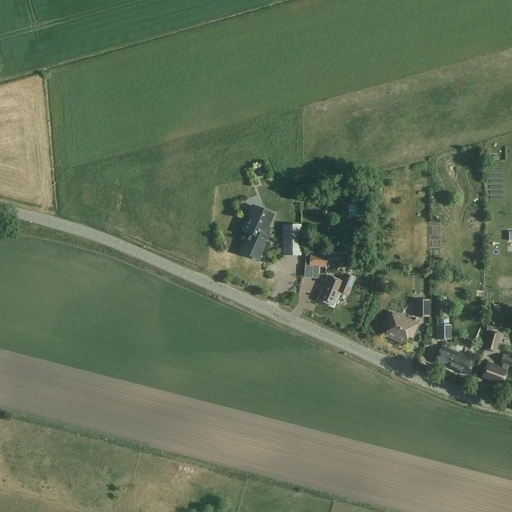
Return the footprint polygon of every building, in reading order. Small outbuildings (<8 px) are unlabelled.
[(262,211),(255,208),(252,210),(250,215),(251,218),(248,219),(244,229),(245,233),(247,233),(247,234),(250,235),(248,241),(247,240),(246,244),(244,245),(242,251),(243,254),(249,257),(251,256),(258,259),(267,238),(264,237),(268,228),(267,225),(269,224),(273,216),(266,213),(263,214),(262,211)] [(301,256),(301,225),(282,225),(282,256),(301,256)] [(318,249),(318,255),(306,255),(305,271),(309,272),(309,277),(317,277),(317,268),(328,268),(328,261),(341,261),(341,254),(328,253),(326,253),(326,250),(318,249)] [(355,279),(345,275),(342,282),(328,276),(318,300),(333,307),(340,292),(348,295),(355,279)] [(430,317),(429,300),(415,300),(415,318),(430,317)] [(445,318),(445,301),(436,301),(436,318),(445,318)] [(498,305),(488,305),(488,325),(498,325),(498,305)] [(418,323),(391,312),(387,321),(391,323),(386,335),(405,343),(409,333),(413,334),(418,323)] [(451,341),(451,325),(436,326),(437,342),(451,341)] [(500,335),(488,331),(483,349),(495,353),(500,335)] [(475,361),(441,346),(434,363),(447,369),(448,367),(468,376),(475,361)] [(500,368),(487,363),(482,378),(501,385),(507,371),(506,370),(508,365),(511,367),(511,366),(511,356),(504,353),(500,362),(502,363),(500,368)]
